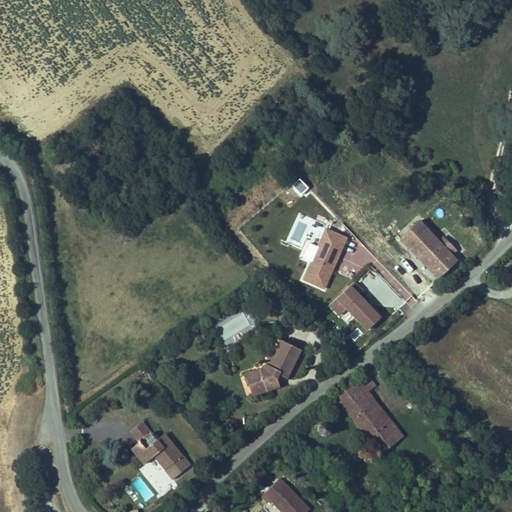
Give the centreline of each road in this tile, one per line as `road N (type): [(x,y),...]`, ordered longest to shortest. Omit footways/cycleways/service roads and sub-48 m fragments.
road 1 (tertiary): [(511,240),(185,511)]
road 2 (tertiary): [(83,511),(52,425),(32,205),(0,156)]
road 3 (unknown): [(509,242),(497,164),(511,74)]
